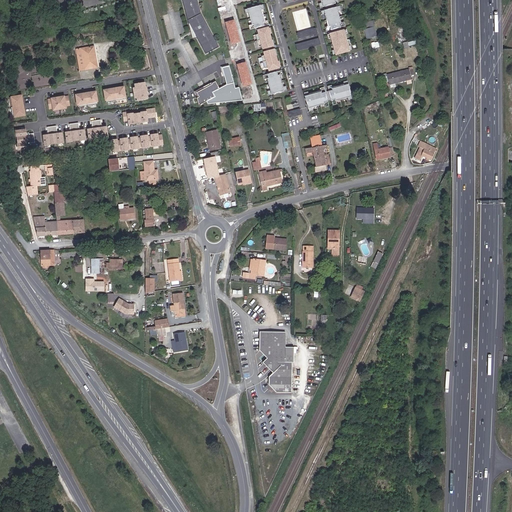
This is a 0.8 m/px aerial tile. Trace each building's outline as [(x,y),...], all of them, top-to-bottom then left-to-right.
[(206,53),(219,46),(201,13),(197,0),(182,0),(189,24),(190,23),(206,53)] [(332,0),(319,0),(321,4),(317,5),(318,9),(337,4),(336,0),(335,0),(333,1),(332,0)] [(265,10),(263,6),(244,10),(246,15),(249,14),(252,26),(249,27),(250,31),(269,25),(268,22),(265,23),(262,10),(265,10)] [(325,32),(344,27),(343,23),(340,24),(336,12),(340,11),(339,7),(319,12),(321,16),(324,15),(327,27),(324,28),(325,32)] [(366,22),(367,28),(364,29),(367,38),(377,35),(373,20),(366,22)] [(271,34),(270,28),(259,31),(259,34),(255,35),(259,47),(263,46),(264,49),(275,46),(273,40),(271,41),(269,35),(271,34)] [(331,56),(350,50),(349,46),(346,47),(343,35),(346,35),(345,31),(326,36),(327,40),(330,39),(333,51),(330,52),(331,56)] [(416,46),(415,40),(403,43),(404,49),(416,46)] [(312,49),(311,43),(310,42),(295,46),(297,53),(312,49)] [(80,70),(95,68),(93,57),(96,57),(94,46),(76,50),(80,70)] [(277,55),(276,50),(265,53),(265,56),(261,57),(264,69),(269,68),(269,71),(281,68),(279,62),(276,63),(275,56),(277,55)] [(409,69),(397,72),(400,82),(412,80),(411,76),(414,75),(412,67),(409,68),(409,69)] [(282,74),(281,70),(262,75),(263,79),(266,78),(270,91),(267,92),(268,95),(287,90),(286,86),(283,87),(279,75),(282,74)] [(400,82),(397,72),(386,75),(388,81),(389,85),(390,85),(395,84),(400,82)] [(194,105),(211,96),(209,92),(217,89),(213,81),(209,83),(210,84),(193,91),(195,95),(193,96),(194,105)] [(146,82),(133,84),(136,102),(150,100),(146,82)] [(332,89),(331,86),(328,87),(332,106),(335,105),(335,102),(347,99),(348,102),(352,101),(348,83),(344,83),(344,86),(332,89)] [(307,111),(312,110),(311,107),(323,104),(324,107),(328,106),(324,87),(320,88),(320,91),(308,93),(308,91),(304,92),(307,111)] [(123,88),(105,91),(107,103),(126,99),(123,88)] [(96,92),(77,95),(78,107),(99,105),(96,92)] [(23,95),(12,97),(15,118),(27,116),(23,95)] [(69,96),(47,99),(50,110),(53,109),(54,112),(68,110),(68,107),(71,107),(69,96)] [(147,118),(157,117),(156,108),(123,112),(124,121),(127,120),(127,124),(148,121),(147,118)] [(48,133),(42,134),(43,145),(64,142),(63,131),(59,131),(58,125),(47,126),(48,133)] [(109,136),(108,126),(87,127),(87,138),(109,136)] [(37,142),(35,133),(26,134),(25,128),(14,129),(17,147),(28,146),(27,143),(37,142)] [(85,129),(65,130),(65,140),(85,140),(85,129)] [(221,148),(217,129),(206,132),(210,151),(221,148)] [(163,132),(109,139),(110,151),(164,145),(163,132)] [(289,135),(281,137),(284,148),(292,147),(289,135)] [(230,146),(241,144),(239,138),(229,140),(230,146)] [(321,140),(311,142),(312,148),(305,148),(305,153),(313,152),(316,167),(314,167),(315,172),(326,170),(325,165),(326,165),(321,140)] [(394,155),(393,149),(392,147),(390,148),(388,148),(388,147),(378,149),(377,143),(374,144),(377,160),(390,157),(390,156),(394,155)] [(415,159),(420,161),(422,156),(427,158),(430,159),(431,160),(433,154),(420,147),(415,159)] [(108,160),(110,172),(119,171),(117,159),(108,160)] [(154,170),(153,161),(144,162),(146,180),(149,180),(149,185),(156,184),(155,180),(159,179),(157,170),(154,170)] [(238,184),(243,183),(246,182),(246,181),(251,180),(248,170),(236,173),(238,184)] [(279,170),(274,171),(275,174),(268,175),(267,172),(267,171),(258,173),(262,190),(266,189),(266,186),(282,183),(279,170)] [(29,187),(39,186),(38,171),(27,171),(29,187)] [(231,192),(225,174),(215,177),(220,195),(231,192)] [(65,191),(54,192),(56,216),(60,216),(65,215),(64,203),(67,203),(67,199),(66,199),(65,191)] [(124,219),(127,219),(135,218),(134,208),(129,208),(128,206),(123,207),(123,204),(118,204),(120,220),(124,219)] [(145,210),(146,215),(146,220),(145,220),(145,227),(155,226),(153,212),(157,211),(157,206),(145,207),(145,210)] [(362,223),(372,223),(372,220),(373,220),(373,208),(357,208),(357,219),(363,219),(362,223)] [(56,221),(57,234),(85,232),(83,219),(60,221),(56,221)] [(37,236),(57,234),(56,221),(50,221),(35,222),(37,236)] [(328,248),(332,248),(337,249),(337,240),(339,240),(339,231),(328,231),(328,248)] [(266,248),(286,250),(287,240),(274,238),(274,237),(267,236),(266,248)] [(305,259),(305,268),(313,268),(313,246),(304,246),(303,259),(305,259)] [(50,250),(41,251),(42,266),(43,268),(49,267),(49,265),(50,265),(50,250)] [(373,261),(378,263),(383,254),(378,251),(373,261)] [(91,266),(104,266),(103,258),(91,258),(91,266)] [(123,269),(122,259),(109,259),(109,263),(106,263),(106,266),(110,266),(110,269),(123,269)] [(170,281),(180,280),(178,272),(180,271),(178,259),(168,260),(170,281)] [(253,259),(251,270),(251,274),(249,274),(249,278),(255,279),(256,275),(263,276),(265,261),(253,259)] [(95,280),(95,278),(86,278),(86,290),(106,291),(106,280),(95,280)] [(360,301),(365,292),(355,288),(351,297),(360,301)] [(175,315),(185,313),(183,293),(173,294),(175,315)] [(126,314),(134,315),(134,305),(129,305),(120,299),(115,308),(126,314)] [(156,329),(168,327),(167,319),(155,321),(156,326),(156,329)] [(166,335),(165,328),(157,329),(159,336),(166,335)] [(188,350),(185,332),(174,333),(175,340),(177,352),(188,350)] [(285,347),(285,332),(260,332),(259,350),(267,358),(263,362),(273,373),(269,377),(269,385),(276,392),(292,392),(293,362),(294,362),(295,347),(285,347)]
